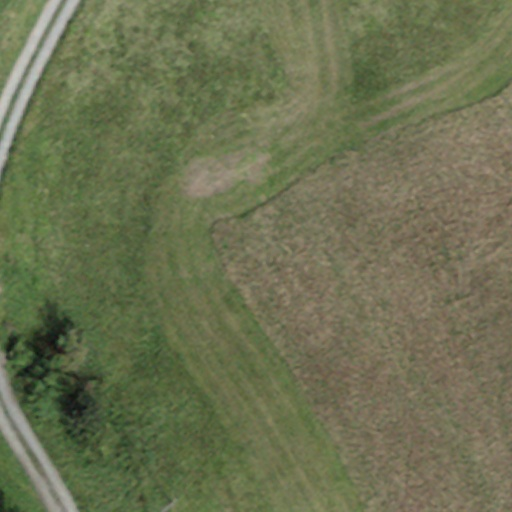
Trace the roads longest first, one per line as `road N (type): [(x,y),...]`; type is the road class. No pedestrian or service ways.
road 1 (track): [(62,0),(0,130)]
road 2 (track): [(0,391),(58,511)]
